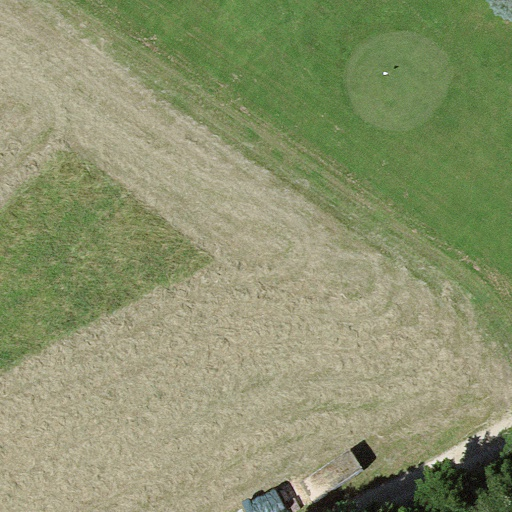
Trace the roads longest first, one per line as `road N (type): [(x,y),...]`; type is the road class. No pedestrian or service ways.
road 1 (track): [(12,0),(340,237),(511,381)]
road 2 (track): [(359,511),(511,430)]
